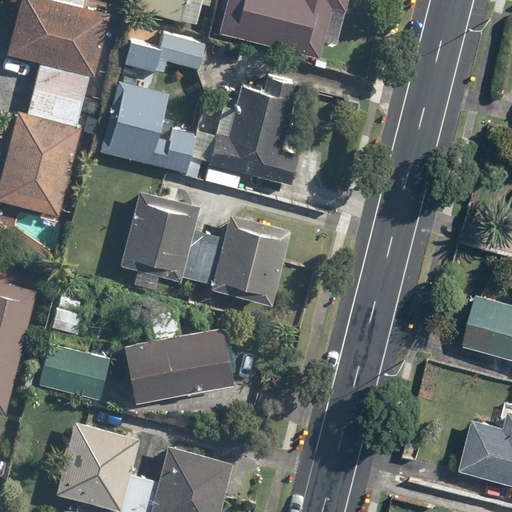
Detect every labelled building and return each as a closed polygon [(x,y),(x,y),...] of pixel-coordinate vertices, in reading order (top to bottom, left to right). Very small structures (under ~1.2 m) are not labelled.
[(15,0),(3,53),(37,60),(25,111),(13,108),(0,165),(0,199),(52,212),(85,72),(92,73),(107,12),(77,5),(78,0),(15,0)] [(206,0),(131,0),(130,5),(193,21),(198,1),(206,3),(206,0)] [(219,0),(212,33),(318,57),(323,38),(335,41),(344,0),(219,0)] [(159,72),(162,60),(195,69),(203,40),(131,21),(120,62),(159,72)] [(209,133),(194,130),(184,174),(194,176),(198,161),(287,181),(294,151),(278,147),(294,78),(264,71),(261,87),(239,82),(234,106),(216,102),(209,133)] [(194,130),(157,121),(165,89),(111,77),(94,154),(184,174),(194,130)] [(155,274),(176,279),(269,303),(288,227),(225,211),(220,233),(190,226),(196,203),(134,188),(115,264),(133,269),(129,284),(151,290),(155,274)] [(0,280),(0,409),(4,410),(32,288),(0,280)] [(511,299),(479,292),(466,345),(511,357),(511,299)] [(120,341),(132,402),(230,383),(218,322),(120,341)] [(45,340),(36,383),(99,396),(108,353),(45,340)] [(472,415),(459,469),(511,482),(511,401),(505,400),(499,422),(472,415)] [(156,479),(127,473),(136,433),(69,418),(53,492),(111,504),(109,511),(217,511),(229,457),(164,443),(156,479)]
